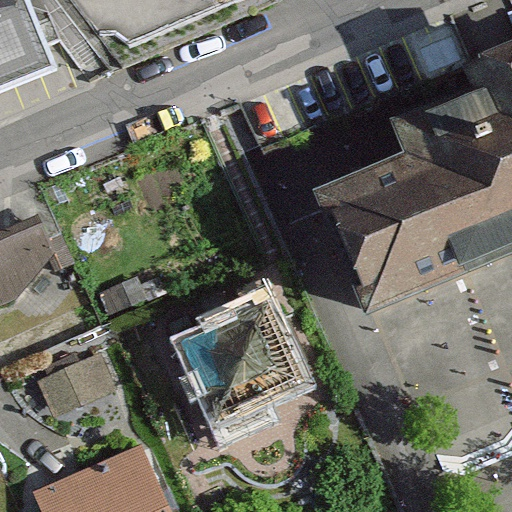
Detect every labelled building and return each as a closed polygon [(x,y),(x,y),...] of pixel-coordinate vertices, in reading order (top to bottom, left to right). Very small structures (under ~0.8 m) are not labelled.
[(37,13),(0,29),(0,124),(72,94),(37,13)] [(322,205),(371,333),(511,279),(511,65),(469,82),(479,110),(394,143),(406,173),(322,205)] [(51,226),(0,246),(0,334),(82,302),(51,226)] [(180,340),(215,421),(303,383),(268,302),(180,340)] [(105,346),(52,376),(73,412),(125,383),(105,346)] [(164,511),(141,453),(37,494),(44,511),(164,511)]
